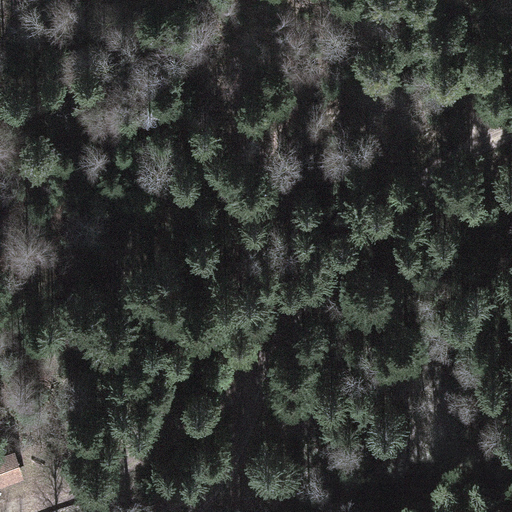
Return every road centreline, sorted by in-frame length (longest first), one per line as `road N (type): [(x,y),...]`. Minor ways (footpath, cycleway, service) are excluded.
road 1 (track): [(267,375),(313,285),(376,212),(476,143),(511,128)]
road 2 (track): [(0,510),(102,474),(267,375)]
road 3 (track): [(197,511),(229,465),(267,375)]
